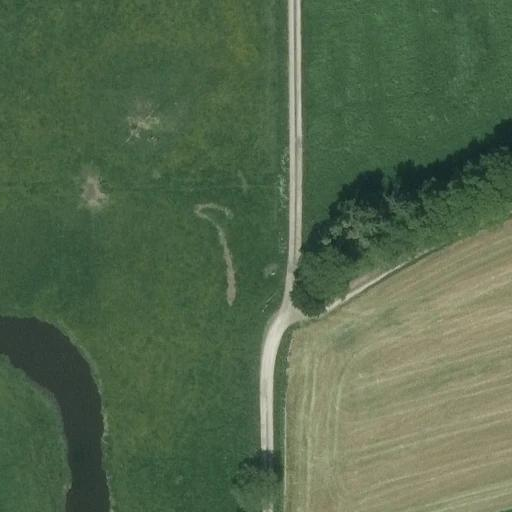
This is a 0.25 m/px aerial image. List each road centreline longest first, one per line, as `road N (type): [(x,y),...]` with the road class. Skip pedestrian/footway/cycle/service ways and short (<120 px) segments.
road 1 (track): [(266,511),(269,342),(299,284),(291,0)]
road 2 (track): [(284,317),(511,209)]
